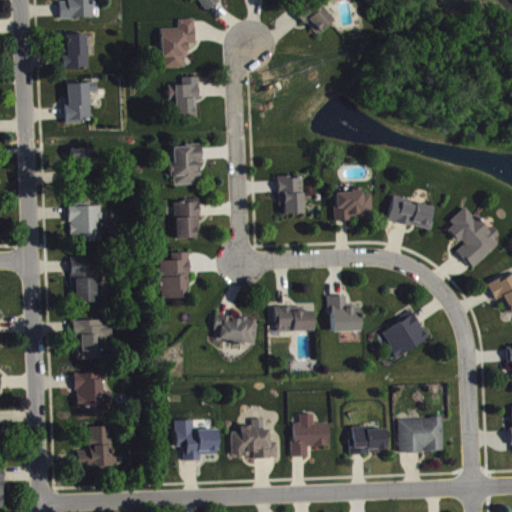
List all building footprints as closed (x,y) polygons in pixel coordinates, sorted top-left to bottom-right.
[(60,8),(61,24),(94,23),(93,0),(69,0),(69,7),(60,8)] [(231,0),(187,0),(188,1),(190,0),(196,0),(205,15),(231,0)] [(333,25),(314,4),(297,20),(316,40),(333,25)] [(163,74),(187,73),(187,49),(196,49),(195,25),(179,25),(179,34),(162,34),(163,74)] [(87,39),(66,40),(66,49),(64,50),(65,75),(88,74),(87,39)] [(183,83),(183,91),(171,90),(170,123),(198,123),(199,83),(183,83)] [(67,129),(91,128),(90,98),(97,98),(97,88),(66,89),(67,129)] [(199,190),(199,165),(202,165),(202,152),(172,153),(173,183),(175,183),(175,191),(199,190)] [(69,154),(70,191),(92,190),(91,154),(69,154)] [(285,220),(304,220),(303,182),(279,182),(279,212),(285,212),(285,220)] [(335,199),(336,225),(373,224),(372,200),(363,200),(362,194),(351,194),(351,198),(335,199)] [(435,212),(394,203),(388,227),(429,236),(435,212)] [(198,208),(175,208),(176,244),(199,244),(198,208)] [(71,248),(103,247),(102,209),(70,210),(71,248)] [(503,245),(493,233),(488,237),(468,214),(445,233),(460,251),(456,255),(471,273),(503,245)] [(190,304),(188,258),(172,259),(172,266),(160,267),(161,305),(190,304)] [(71,263),(71,281),(90,281),(89,263),(71,263)] [(97,307),(96,283),(72,285),(73,308),(97,307)] [(330,302),(331,338),(360,337),(360,312),(347,312),(347,302),(330,302)] [(276,338),(314,337),(313,318),(294,318),(294,313),(275,313),(276,338)] [(429,344),(412,318),(377,341),(394,366),(429,344)] [(257,325),(216,321),(214,345),(232,347),(232,348),(255,350),(257,325)] [(77,366),(105,365),(105,342),(112,342),(112,331),(103,331),(102,325),(76,326),(77,366)] [(76,379),(77,415),(82,415),(82,423),(104,422),(103,409),(112,409),(112,397),(103,397),(102,379),(76,379)] [(314,429),(314,420),(300,420),(301,429),(293,429),(294,463),(308,462),(308,453),(330,452),(329,429),(314,429)] [(444,457),(443,424),(399,425),(400,459),(425,458),(444,457)] [(232,461),(254,461),(254,464),(278,464),(277,448),(269,448),(269,435),(264,435),(264,425),(252,425),(253,432),(241,432),(241,438),(232,438),(232,461)] [(112,433),(90,432),(90,458),(78,458),(78,474),(125,474),(125,463),(111,462),(112,433)] [(387,459),(386,435),(367,436),(367,432),(352,433),(353,444),(349,444),(350,460),(387,459)] [(201,461),(218,460),(217,435),(177,437),(177,453),(184,453),(185,467),(201,466),(201,461)]
